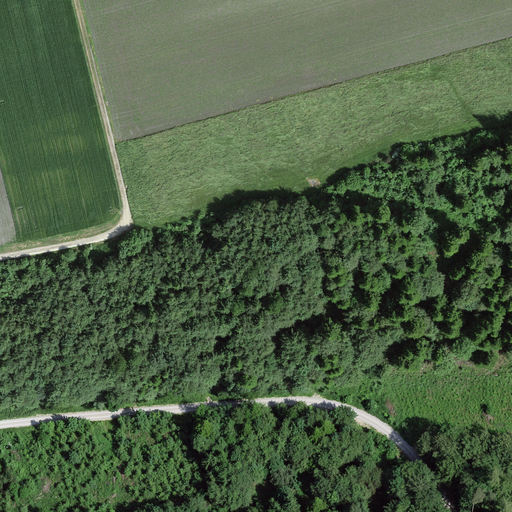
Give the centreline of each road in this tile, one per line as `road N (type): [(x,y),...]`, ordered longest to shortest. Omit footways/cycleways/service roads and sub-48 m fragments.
road 1 (track): [(0,423),(295,399),(336,406),(391,434),(449,511)]
road 2 (track): [(0,257),(106,238),(127,210),(75,0)]
